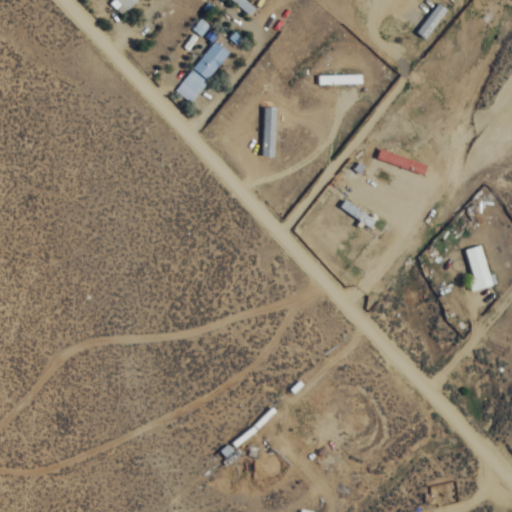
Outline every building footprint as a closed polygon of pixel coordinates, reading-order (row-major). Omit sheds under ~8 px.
[(115,0),(126,10),(136,0),(115,0)] [(255,5),(246,0),(228,0),(249,14),(255,5)] [(424,38),(446,9),(436,2),(415,31),(424,38)] [(189,29),(201,35),(208,23),(196,16),(189,29)] [(191,69),(206,79),(227,51),(212,40),(191,69)] [(174,93),(191,103),(205,79),(187,69),(174,93)] [(361,74),(315,75),(315,84),(361,83),(361,74)] [(275,107),(262,106),(260,156),(274,156),(275,107)] [(423,174),(427,165),(379,149),(376,158),(423,174)] [(491,285),(480,245),(462,250),(473,290),(491,285)]
